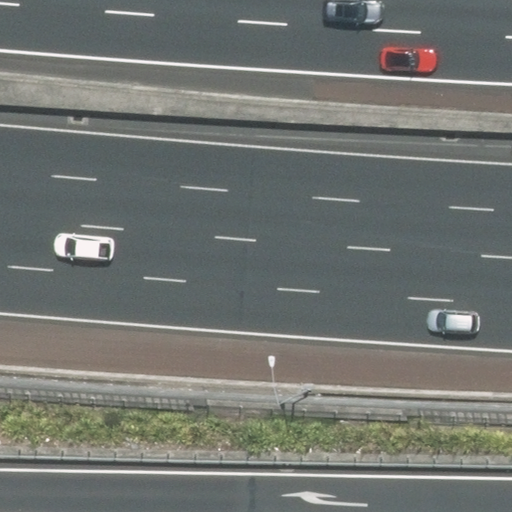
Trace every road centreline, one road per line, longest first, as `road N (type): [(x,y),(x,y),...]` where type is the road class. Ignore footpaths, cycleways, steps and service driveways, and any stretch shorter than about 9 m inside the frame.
road 1 (motorway): [(511,206),(0,171)]
road 2 (motorway): [(0,4),(511,36)]
